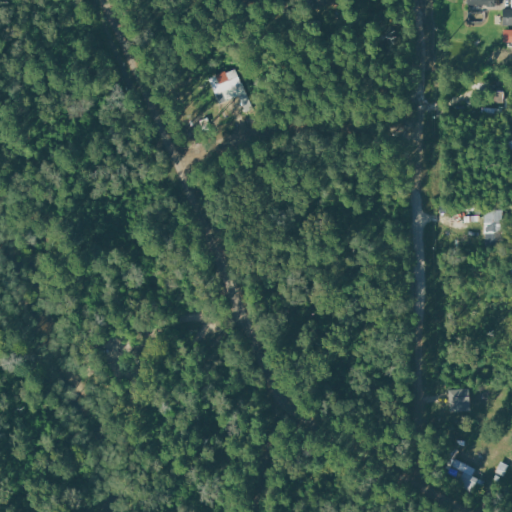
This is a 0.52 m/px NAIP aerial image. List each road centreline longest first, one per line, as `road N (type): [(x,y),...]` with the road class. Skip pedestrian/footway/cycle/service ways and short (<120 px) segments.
road 1 (residential): [(98,0),(283,404),(460,511)]
road 2 (residential): [(408,479),(421,405),(419,0)]
road 3 (residential): [(173,162),(266,125),(422,123)]
